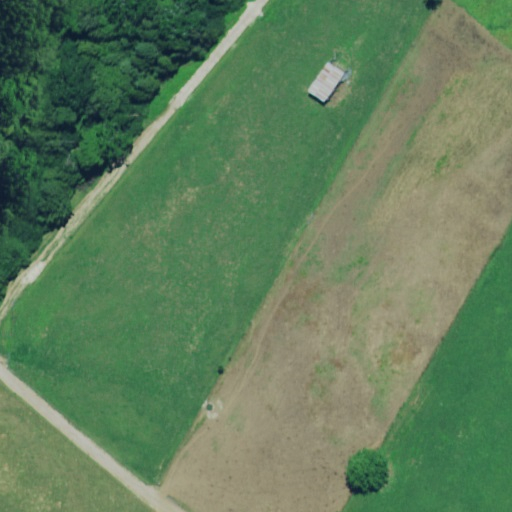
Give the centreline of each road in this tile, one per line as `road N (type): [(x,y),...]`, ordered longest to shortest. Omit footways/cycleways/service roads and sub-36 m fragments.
road 1 (track): [(0,308),(261,0)]
road 2 (track): [(0,370),(177,511)]
